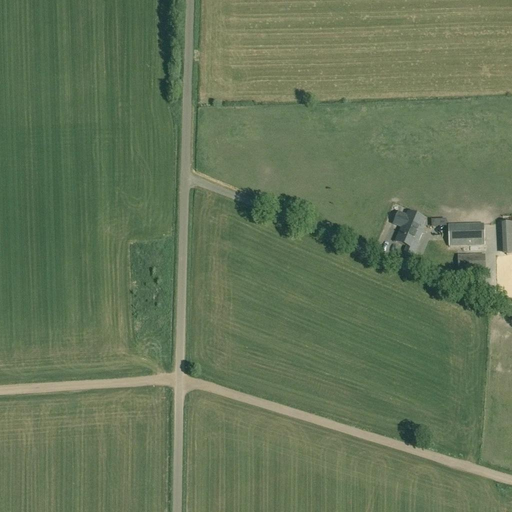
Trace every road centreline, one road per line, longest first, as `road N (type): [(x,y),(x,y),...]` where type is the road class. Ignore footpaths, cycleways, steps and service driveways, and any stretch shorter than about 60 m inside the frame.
road 1 (track): [(0,387),(179,378),(511,479)]
road 2 (unclassified): [(177,511),(190,0)]
